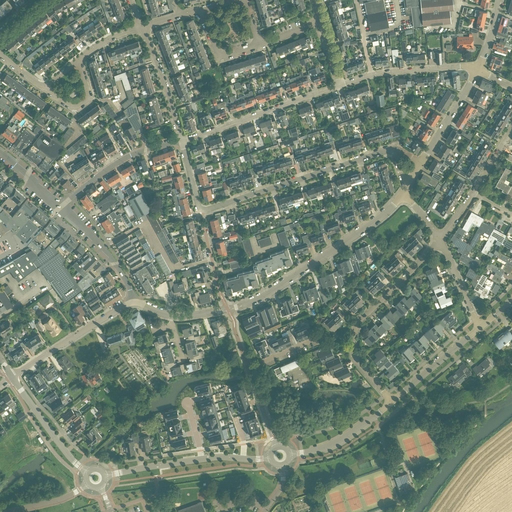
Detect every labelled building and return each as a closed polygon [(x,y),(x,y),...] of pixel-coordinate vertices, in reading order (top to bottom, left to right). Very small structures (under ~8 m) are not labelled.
[(6,0),(1,4),(8,12),(13,7),(6,0)] [(63,9),(68,6),(64,0),(59,3),(63,9)] [(64,0),(68,6),(70,8),(73,7),(76,6),(72,0),(64,0)] [(121,6),(119,0),(112,3),(114,9),(121,6)] [(338,9),(340,8),(338,0),(337,0),(335,1),(335,3),(329,5),(331,11),(338,9)] [(383,0),(376,0),(365,2),(367,14),(386,10),(383,0)] [(419,6),(418,0),(404,0),(406,16),(412,15),(414,27),(422,26),(420,6),(419,6)] [(421,0),(422,13),(450,10),(454,10),(453,0),(421,0)] [(297,14),(304,11),(303,8),(306,7),(304,1),(296,4),(294,5),(297,14)] [(57,20),(60,18),(57,13),(63,9),(59,3),(53,7),(54,8),(50,11),(57,20)] [(123,12),(121,6),(114,9),(116,15),(123,12)] [(159,14),(160,16),(162,16),(161,13),(163,12),(161,6),(159,7),(152,9),(153,15),(159,14)] [(260,13),(261,19),(269,17),(272,16),(270,10),(267,11),(260,13)] [(386,10),(367,14),(371,31),(390,27),(386,10)] [(451,23),(450,10),(422,13),(422,15),(424,15),(424,14),(425,14),(425,15),(430,14),(431,25),(451,23)] [(47,14),(46,13),(45,12),(43,14),(43,15),(41,17),(46,23),(51,18),(54,22),(57,20),(50,11),(47,14)] [(123,12),(116,15),(119,21),(126,18),(123,12)] [(332,17),(334,23),(345,19),(343,14),(340,15),(332,17)] [(424,15),(422,15),(423,25),(431,25),(430,14),(425,15),(425,14),(424,14),(424,15)] [(478,16),(477,22),(484,24),(485,18),(475,15),(475,16),(478,16)] [(499,25),(498,31),(506,34),(507,31),(510,32),(511,27),(508,26),(509,24),(511,25),(511,21),(509,21),(510,19),(502,16),(499,25)] [(43,28),(41,27),(46,23),(41,17),(39,19),(38,18),(35,20),(42,29),(43,28)] [(269,17),(261,19),(263,25),(270,23),(269,17)] [(74,25),(78,22),(77,19),(72,22),(69,25),(73,30),(76,28),(74,25)] [(193,20),(187,22),(187,19),(183,21),(184,23),(186,22),(188,28),(195,26),(193,20)] [(343,26),(346,25),(345,19),(334,23),(336,28),(343,26)] [(38,33),(42,29),(35,20),(36,21),(31,25),(38,33)] [(99,20),(94,23),(98,30),(103,26),(99,20)] [(479,33),(480,29),(483,30),(484,24),(477,22),(474,22),(474,21),(470,20),(469,21),(473,22),(471,33),(479,33)] [(93,33),(98,30),(94,23),(89,27),(93,33)] [(35,35),(38,33),(31,25),(26,29),(31,35),(34,33),(35,35)] [(336,28),(338,34),(347,31),(346,25),(343,26),(336,28)] [(159,37),(166,34),(165,31),(171,29),(170,26),(157,31),(158,35),(157,35),(158,37),(159,37)] [(190,34),(198,31),(195,26),(188,28),(186,29),(188,35),(190,34)] [(88,36),(93,33),(89,27),(84,30),(88,36)] [(31,35),(26,29),(21,33),(26,39),(31,35)] [(88,36),(84,30),(79,34),(83,40),(88,36)] [(193,40),(200,37),(198,31),(190,34),(193,40)] [(343,39),(344,42),(350,41),(351,40),(350,36),(349,37),(347,31),(338,34),(339,40),(343,39)] [(511,35),(506,34),(498,31),(496,36),(501,38),(500,43),(508,46),(511,47),(511,35)] [(26,39),(21,33),(16,37),(21,43),(26,39)] [(463,37),(463,33),(451,34),(451,37),(457,37),(457,40),(455,40),(455,45),(457,45),(457,50),(466,50),(465,36),(463,37)] [(168,40),(166,34),(159,37),(161,43),(168,40)] [(309,49),(311,48),(310,43),(313,42),(311,38),(311,37),(311,36),(310,36),(310,35),(309,35),(306,36),(307,37),(304,37),(308,47),(309,49)] [(21,43),(16,37),(11,41),(16,47),(21,43)] [(195,45),(202,43),(200,37),(193,40),(195,45)] [(299,40),(301,47),(302,49),(308,47),(304,37),(299,40)] [(78,44),(74,38),(69,42),(73,48),(78,44)] [(67,39),(62,43),(68,51),(73,48),(69,42),(69,41),(67,39)] [(170,46),(168,40),(161,43),(163,49),(170,46)] [(299,40),(293,42),(296,49),(301,47),(299,40)] [(6,46),(11,52),(14,49),(18,54),(16,57),(21,61),(24,57),(22,54),(16,47),(11,41),(6,46)] [(139,52),(142,51),(138,42),(133,44),(136,53),(137,55),(140,54),(139,52)] [(293,42),(287,44),(290,51),(296,49),(293,42)] [(343,42),(338,44),(341,53),(346,51),(343,42)] [(508,46),(500,43),(496,42),(496,44),(494,43),(492,49),(496,50),(495,52),(505,55),(508,46)] [(60,44),(62,47),(59,49),(63,55),(68,51),(62,43),(60,44)] [(197,51),(204,48),(202,43),(195,45),(197,51)] [(130,55),(136,53),(133,44),(127,46),(129,52),(130,55)] [(286,56),(291,54),(290,51),(287,44),(282,46),(285,53),(286,56)] [(124,56),(127,55),(126,53),(129,52),(127,46),(121,48),(124,56)] [(170,46),(163,49),(165,55),(173,52),(170,46)] [(276,48),(277,51),(272,53),(273,56),(270,57),(274,68),(277,66),(275,60),(278,59),(277,56),(285,53),(282,46),(276,48)] [(57,47),(52,50),(53,51),(58,59),(63,55),(59,49),(57,47)] [(382,47),(380,47),(382,65),(388,64),(387,57),(385,58),(384,50),(383,50),(382,47)] [(121,48),(115,50),(119,59),(122,58),(123,59),(125,59),(124,56),(121,48)] [(206,54),(204,48),(197,51),(199,57),(206,54)] [(442,63),(442,52),(431,53),(431,48),(428,48),(429,58),(436,57),(436,64),(442,63)] [(107,53),(111,66),(114,64),(113,61),(119,59),(115,50),(110,52),(107,53)] [(48,55),(47,54),(54,62),(58,59),(53,51),(48,55)] [(173,52),(165,55),(168,61),(175,58),(174,54),(176,53),(176,52),(175,51),(173,52)] [(25,58),(22,63),(34,72),(36,70),(39,74),(44,70),(40,64),(35,67),(29,59),(33,56),(31,53),(27,57),(25,58)] [(42,57),(43,59),(49,66),(54,62),(47,54),(42,57)] [(201,62),(209,60),(206,54),(199,57),(201,62)] [(265,66),(264,63),(267,62),(265,54),(259,56),(262,68),(264,73),(269,71),(267,67),(266,67),(265,66)] [(358,55),(355,56),(359,69),(365,67),(363,60),(364,60),(363,57),(359,58),(358,55)] [(502,65),(504,59),(492,55),(490,61),(500,64),(502,65)] [(349,57),(353,71),(359,69),(355,56),(356,59),(352,61),(351,60),(350,60),(349,57)] [(91,68),(100,65),(100,62),(97,63),(95,57),(91,58),(92,61),(89,62),(91,68)] [(38,62),(40,64),(44,70),(49,66),(44,60),(43,58),(38,62)] [(177,64),(177,63),(180,62),(179,59),(176,60),(175,58),(168,61),(170,67),(177,64)] [(257,69),(258,69),(257,65),(254,58),(248,60),(251,67),(254,66),(255,70),(253,70),(255,74),(258,73),(257,69)] [(204,68),(201,69),(202,71),(209,69),(208,66),(211,65),(209,60),(201,62),(204,68)] [(252,71),(251,67),(248,60),(242,61),(246,73),(245,69),(249,68),(250,71),(252,71)] [(240,75),(240,74),(239,71),(243,70),(244,73),(246,73),(242,61),(236,63),(240,75)] [(490,61),(488,67),(500,71),(501,68),(499,67),(500,64),(490,61)] [(234,76),(235,76),(234,73),(237,71),(238,75),(240,75),(236,63),(230,65),(234,76)] [(177,64),(170,67),(172,72),(179,70),(177,64)] [(99,71),(98,68),(101,67),(100,65),(91,68),(93,73),(99,71)] [(229,78),(228,74),(231,73),(233,77),(234,76),(230,65),(225,67),(227,74),(224,76),(225,79),(229,78)] [(323,71),(320,72),(319,67),(318,67),(318,65),(315,66),(316,68),(321,82),(327,80),(323,71)] [(138,74),(139,77),(150,74),(148,68),(141,70),(142,73),(138,74)] [(314,79),(316,84),(321,82),(316,68),(314,68),(316,73),(312,75),(311,72),(309,73),(311,80),(314,79)] [(306,74),(303,76),(302,71),(299,72),(301,76),(304,86),(310,84),(306,74)] [(126,72),(118,75),(119,80),(122,80),(128,79),(126,72)] [(3,80),(8,83),(12,78),(7,74),(7,75),(4,73),(1,77),(4,79),(3,80)] [(174,78),(173,79),(174,81),(175,81),(176,83),(187,79),(186,76),(183,77),(182,74),(174,78)] [(103,83),(102,79),(105,78),(105,76),(94,79),(96,85),(103,83)] [(295,78),(296,81),(299,88),(304,86),(301,76),(295,78)] [(393,76),(388,77),(390,96),(396,95),(395,90),(393,90),(393,87),(394,87),(393,76)] [(13,87),(17,81),(12,78),(8,83),(13,87)] [(285,83),(284,80),(281,81),(284,90),(287,89),(288,92),(293,90),(290,80),(289,78),(287,78),(288,81),(285,83)] [(176,83),(177,86),(176,86),(177,88),(178,88),(178,89),(186,86),(185,83),(188,82),(187,79),(176,83)] [(479,86),(487,90),(489,87),(486,86),(487,85),(486,85),(488,81),(483,79),(479,86)] [(145,84),(141,86),(142,89),(153,85),(151,80),(144,82),(145,84)] [(18,90),(22,85),(17,81),(13,87),(18,90)] [(269,82),(272,90),(268,91),(268,89),(267,89),(271,98),(276,96),(272,84),(271,81),(269,82)] [(272,84),(276,96),(282,94),(281,91),(283,90),(282,86),(277,88),(274,83),(272,84)] [(25,90),(27,88),(22,85),(18,90),(23,94),(25,90)] [(143,91),(147,90),(147,93),(155,91),(153,85),(142,89),(143,91)] [(369,96),(368,93),(370,92),(368,85),(362,87),(364,94),(366,97),(367,101),(369,100),(368,96),(369,96)] [(178,89),(177,90),(178,92),(179,92),(180,94),(191,90),(190,87),(187,88),(186,86),(178,89)] [(271,98),(267,89),(264,90),(263,86),(260,86),(261,90),(265,100),(271,98)] [(32,92),(27,88),(25,90),(23,94),(27,98),(32,92)] [(103,95),(104,98),(110,96),(109,93),(107,94),(105,88),(98,90),(100,96),(103,95)] [(452,98),(455,94),(448,89),(447,91),(446,90),(444,93),(452,98)] [(191,90),(180,94),(181,97),(180,97),(181,100),(182,100),(185,99),(186,102),(192,100),(191,97),(189,94),(192,93),(191,90)] [(250,93),(244,95),(246,99),(248,106),(254,104),(253,103),(256,102),(252,90),(249,91),(250,93)] [(265,100),(261,90),(259,91),(260,94),(255,96),(257,102),(259,101),(259,102),(260,102),(260,103),(263,102),(263,101),(265,100)] [(474,94),(484,99),(486,95),(492,97),(493,95),(486,91),(485,94),(477,90),(477,91),(476,91),(474,94)] [(356,107),(351,91),(345,93),(349,103),(352,102),(354,108),(357,107),(356,107)] [(32,92),(27,98),(25,101),(27,103),(27,102),(28,103),(30,99),(32,101),(36,95),(32,92)] [(444,93),(442,96),(443,97),(442,98),(449,103),(452,98),(444,93)] [(377,105),(385,104),(383,94),(376,95),(377,105)] [(484,99),(474,94),(472,98),(473,99),(473,100),(479,103),(478,105),(484,109),(486,106),(482,104),(484,99)] [(37,105),(41,99),(36,95),(32,101),(37,105)] [(147,96),(146,97),(146,100),(149,99),(151,105),(149,106),(159,103),(157,97),(153,98),(152,95),(147,96)] [(235,95),(232,96),(237,110),(242,108),(240,101),(239,99),(237,99),(235,95)] [(244,95),(239,97),(239,98),(240,101),(242,108),(248,106),(246,99),(244,95)] [(338,111),(337,107),(342,105),(339,95),(333,97),(338,111)] [(0,106),(3,108),(8,100),(2,96),(0,98),(0,106)] [(228,110),(231,109),(232,112),(237,110),(232,96),(229,97),(231,102),(228,103),(228,101),(225,102),(228,110)] [(336,112),(338,111),(333,97),(327,99),(330,106),(333,105),(336,112)] [(217,104),(216,100),(215,98),(222,117),(227,116),(225,111),(228,110),(225,102),(217,104)] [(441,100),(440,99),(438,102),(446,108),(449,103),(442,98),(441,100)] [(41,99),(37,105),(42,108),(46,102),(41,99)] [(324,109),(327,115),(329,114),(328,110),(331,109),(330,106),(327,99),(322,101),(324,108),(324,109)] [(218,119),(222,118),(215,100),(213,101),(216,109),(213,110),(216,119),(218,119)] [(124,112),(127,117),(132,125),(137,134),(144,130),(135,101),(135,102),(130,106),(127,107),(125,109),(123,111),(124,112)] [(321,109),(322,110),(324,116),(326,115),(324,109),(324,108),(322,101),(316,103),(318,110),(321,109)] [(443,112),(446,108),(438,102),(436,105),(437,106),(436,108),(443,112)] [(159,103),(149,106),(150,112),(161,109),(159,103)] [(476,110),(482,114),(484,110),(478,107),(477,109),(468,104),(467,107),(469,108),(467,110),(474,114),(476,110)] [(93,108),(98,114),(102,111),(104,113),(106,111),(105,109),(103,107),(103,106),(100,108),(98,105),(93,108)] [(311,105),(305,107),(310,121),(312,120),(311,116),(314,115),(311,105)] [(417,108),(420,110),(425,113),(428,114),(430,111),(427,109),(422,106),(419,105),(417,108)] [(501,110),(510,116),(511,113),(511,109),(507,106),(505,105),(501,110)] [(47,112),(49,113),(47,116),(47,117),(49,119),(56,110),(51,106),(47,112)] [(386,117),(392,115),(390,110),(392,110),(397,109),(396,106),(384,110),(386,117)] [(299,109),(302,116),(305,115),(306,118),(307,122),(310,121),(305,107),(299,109)] [(93,108),(88,112),(93,118),(98,114),(93,108)] [(150,112),(153,111),(154,115),(150,116),(151,118),(163,115),(161,109),(150,112)] [(467,110),(465,109),(462,114),(468,118),(470,115),(474,117),(475,115),(474,114),(467,110)] [(54,117),(57,119),(61,113),(56,110),(49,119),(51,120),(54,117)] [(501,110),(498,116),(507,121),(510,116),(501,110)] [(199,118),(200,117),(203,124),(206,123),(209,122),(208,118),(210,118),(209,115),(210,114),(209,111),(198,115),(199,118)] [(289,123),(285,111),(278,114),(279,117),(280,117),(283,125),(289,123)] [(343,113),(339,114),(341,121),(350,118),(348,111),(343,113)] [(431,116),(437,120),(440,115),(434,111),(431,116)] [(88,121),(90,125),(92,123),(90,120),(93,118),(88,112),(83,115),(88,121)] [(118,122),(127,117),(124,112),(115,117),(118,122)] [(59,126),(62,122),(66,117),(61,113),(57,119),(59,121),(57,124),(59,126)] [(462,114),(459,119),(467,124),(470,126),(471,124),(468,122),(466,121),(468,118),(462,114)] [(78,123),(82,129),(85,127),(83,125),(88,121),(83,115),(78,119),(80,121),(78,123)] [(149,125),(150,128),(161,125),(160,122),(164,121),(163,115),(151,118),(152,121),(155,120),(156,123),(149,125)] [(192,118),(191,116),(191,115),(185,117),(186,120),(188,126),(185,127),(186,129),(188,129),(189,132),(196,130),(192,118)] [(359,124),(364,122),(363,120),(367,118),(366,115),(358,118),(359,124)] [(434,125),(437,120),(431,116),(428,122),(434,125)] [(498,116),(494,121),(504,127),(507,121),(498,116)] [(66,117),(62,122),(66,126),(71,120),(66,117)] [(115,117),(113,119),(112,120),(114,123),(110,126),(120,144),(125,142),(121,135),(122,135),(118,128),(118,129),(117,127),(120,125),(119,123),(118,122),(115,117)] [(273,140),(275,140),(272,130),(278,128),(275,121),(272,122),(271,119),(265,121),(270,135),(271,136),(272,140),(273,140)] [(464,130),(467,124),(459,119),(456,124),(464,130)] [(268,136),(270,135),(265,121),(260,123),(263,133),(266,131),(268,136)] [(349,121),(343,123),(344,125),(347,124),(350,131),(352,130),(349,121)] [(491,126),(500,132),(504,127),(494,121),(491,126)] [(14,124),(11,127),(10,129),(7,127),(3,133),(8,137),(17,126),(14,124)] [(397,124),(386,127),(383,129),(386,138),(390,137),(391,138),(399,136),(397,124)] [(126,130),(130,139),(137,135),(137,134),(132,125),(128,127),(129,128),(126,130)] [(422,131),(428,134),(432,129),(426,125),(422,131)] [(13,141),(16,137),(17,136),(19,132),(17,131),(19,128),(17,126),(8,137),(13,141)] [(500,132),(491,126),(491,127),(492,127),(488,133),(486,131),(485,134),(491,138),(493,135),(497,138),(500,132)] [(252,143),(254,142),(254,141),(254,140),(253,138),(251,134),(249,127),(243,129),(246,136),(249,135),(252,143)] [(290,137),(293,136),(299,134),(296,127),(290,129),(288,130),(290,137)] [(425,140),(428,134),(422,131),(419,129),(416,127),(414,131),(417,132),(416,132),(420,135),(419,136),(425,140)] [(16,137),(13,141),(15,143),(15,144),(23,150),(32,139),(35,135),(26,128),(23,132),(18,138),(16,137)] [(378,130),(377,130),(381,140),(386,138),(383,129),(378,130)] [(453,129),(450,134),(457,138),(460,133),(453,129)] [(377,130),(372,132),(375,142),(381,140),(377,130)] [(53,136),(52,138),(43,131),(30,148),(30,147),(24,155),(27,156),(28,155),(45,168),(43,170),(46,172),(51,165),(64,148),(62,147),(64,145),(53,136)] [(232,133),(234,140),(240,138),(238,131),(232,133)] [(471,137),(462,131),(460,135),(469,140),(471,137)] [(375,142),(372,132),(369,132),(365,133),(366,137),(367,137),(369,143),(375,142)] [(363,145),(359,133),(357,134),(357,136),(354,137),(355,138),(354,138),(357,147),(363,145)] [(108,134),(100,139),(101,141),(105,148),(106,147),(111,156),(119,151),(108,134)] [(454,143),(457,138),(450,134),(446,139),(453,144),(454,143)] [(489,142),(490,140),(483,135),(482,138),(486,141),(483,146),(489,150),(493,145),(489,142)] [(297,136),(288,139),(290,145),(294,144),(293,141),(298,139),(297,136)] [(215,139),(217,146),(223,144),(221,137),(215,139)] [(343,141),(346,151),(352,149),(348,138),(343,140),(343,141)] [(348,138),(352,149),(357,147),(354,138),(349,140),(349,138),(348,138)] [(407,138),(406,139),(420,148),(423,143),(416,139),(414,142),(407,138)] [(410,145),(410,144),(412,146),(411,148),(417,152),(420,148),(406,139),(404,142),(410,145)] [(103,150),(105,149),(98,140),(95,142),(98,147),(97,147),(98,149),(95,151),(97,154),(102,161),(108,158),(103,150)] [(330,141),(324,143),(328,154),(333,152),(330,141)] [(343,141),(337,143),(340,153),(346,151),(343,141)] [(198,145),(201,152),(206,150),(204,143),(198,145)] [(444,144),(440,149),(448,154),(451,148),(444,144)] [(480,144),(477,150),(479,152),(486,156),(489,150),(483,146),(480,144)] [(193,158),(196,157),(196,156),(202,154),(201,152),(198,145),(192,147),(193,150),(190,151),(193,158)] [(79,150),(83,156),(86,155),(81,146),(76,150),(73,152),(73,153),(71,154),(74,154),(79,150)] [(313,148),(316,157),(322,156),(319,146),(313,148)] [(319,146),(322,156),(328,154),(325,147),(320,148),(319,146)] [(456,148),(453,146),(451,149),(453,150),(460,155),(462,152),(456,148)] [(307,150),(310,159),(316,157),(313,148),(307,150)] [(301,149),(295,151),(299,163),(305,161),(301,149)] [(301,149),(305,161),(310,159),(307,150),(302,151),(301,149)] [(448,154),(440,149),(440,150),(439,149),(438,152),(438,153),(437,154),(445,159),(444,161),(449,165),(452,167),(454,164),(447,159),(450,155),(448,154)] [(174,150),(169,151),(169,152),(172,159),(172,161),(177,159),(174,150)] [(90,154),(92,156),(91,157),(96,165),(102,161),(97,154),(95,151),(90,154)] [(169,152),(169,151),(163,153),(164,154),(166,161),(172,159),(169,152)] [(476,157),(483,161),(486,156),(479,152),(476,157)] [(161,165),(167,163),(166,161),(164,154),(163,153),(158,155),(161,165)] [(250,160),(248,154),(240,157),(242,162),(250,160)] [(153,159),(152,160),(153,165),(151,166),(153,171),(156,170),(155,167),(161,165),(158,155),(153,157),(153,159)] [(284,157),(287,167),(293,165),(290,155),(284,157)] [(72,170),(78,180),(83,177),(82,176),(86,174),(86,173),(90,170),(94,167),(87,157),(75,165),(73,163),(68,166),(71,171),(72,170)] [(284,157),(279,159),(280,162),(282,169),(287,167),(284,157)] [(483,161),(476,157),(473,162),(479,167),(483,161)] [(141,172),(148,169),(145,159),(138,161),(141,172)] [(434,159),(432,163),(438,167),(441,169),(443,170),(446,166),(442,164),(434,159)] [(267,164),(270,172),(276,170),(274,164),(273,164),(273,161),(267,163),(268,164),(267,164)] [(479,167),(473,162),(469,168),(476,172),(479,167)] [(441,169),(438,167),(432,163),(429,168),(437,173),(439,170),(442,172),(443,170),(441,169)] [(132,164),(127,168),(136,182),(137,182),(136,179),(135,178),(137,176),(138,179),(141,178),(138,171),(136,172),(132,164)] [(256,166),(259,176),(265,174),(261,164),(256,166)] [(267,164),(262,165),(262,164),(261,164),(265,174),(270,172),(267,164)] [(383,165),(373,168),(374,172),(377,171),(379,176),(389,173),(387,167),(384,168),(383,165)] [(57,176),(60,179),(67,172),(63,169),(60,172),(54,167),(47,174),(52,179),(56,174),(57,175),(57,176)] [(136,182),(127,168),(121,171),(125,177),(128,175),(132,181),(134,180),(136,182)] [(245,173),(248,183),(254,181),(252,174),(250,168),(248,169),(248,173),(245,173)] [(469,168),(466,173),(461,170),(460,173),(466,177),(468,175),(472,178),(476,172),(469,168)] [(511,186),(508,185),(510,182),(506,180),(509,173),(504,171),(496,186),(502,190),(501,191),(507,194),(511,186)] [(60,179),(63,177),(65,179),(66,177),(68,179),(62,185),(65,188),(70,183),(69,182),(71,181),(73,179),(67,172),(60,179)] [(240,175),(239,175),(242,185),(248,183),(245,173),(242,174),(241,172),(240,172),(239,172),(240,175)] [(360,175),(359,172),(354,174),(356,181),(362,179),(364,184),(367,183),(366,180),(364,174),(360,175)] [(116,182),(118,185),(120,188),(123,186),(119,180),(121,179),(118,173),(113,176),(116,182)] [(379,176),(381,181),(391,178),(389,173),(379,176)] [(352,186),(351,183),(356,181),(354,174),(348,176),(351,186),(352,186)] [(439,180),(431,176),(430,178),(423,174),(420,180),(427,184),(428,182),(435,187),(439,180)] [(234,177),(235,180),(234,180),(237,187),(242,185),(239,175),(234,177)] [(464,182),(465,179),(459,175),(457,177),(460,179),(458,183),(455,181),(454,183),(463,189),(467,183),(464,182)] [(113,188),(118,185),(116,182),(113,176),(107,179),(111,185),(113,188)] [(348,176),(342,178),(345,185),(346,188),(351,186),(348,176)] [(231,178),(228,179),(231,189),(237,187),(234,180),(232,181),(231,178)] [(345,188),(345,185),(342,178),(336,180),(337,183),(334,184),(335,187),(339,198),(343,196),(340,190),(345,188)] [(382,187),(385,186),(392,184),(391,178),(381,181),(380,182),(382,187)] [(65,188),(69,192),(78,184),(73,179),(71,181),(69,182),(70,183),(65,188)] [(99,182),(101,185),(97,188),(100,191),(104,188),(106,191),(109,189),(103,180),(99,182)] [(333,188),(331,182),(325,184),(328,194),(328,191),(331,190),(332,193),(334,192),(336,199),(339,198),(335,187),(333,188)] [(15,188),(9,183),(2,190),(9,196),(15,188)] [(454,183),(451,189),(460,194),(463,189),(454,183)] [(86,191),(87,193),(91,199),(100,192),(100,191),(97,188),(94,184),(86,191)] [(328,194),(325,184),(319,186),(322,195),(328,194)] [(392,184),(385,186),(387,192),(394,190),(392,184)] [(184,194),(183,192),(185,191),(184,186),(176,188),(172,189),(171,189),(173,197),(184,194)] [(322,195),(319,186),(314,188),(317,197),(322,195)] [(18,205),(25,197),(15,188),(9,196),(18,205)] [(314,188),(308,190),(311,199),(317,197),(314,188)] [(118,194),(115,195),(118,200),(124,196),(119,189),(116,191),(118,194)] [(146,213),(150,221),(156,218),(140,189),(125,197),(137,218),(146,213)] [(453,190),(450,196),(457,200),(460,194),(453,190)] [(109,207),(118,201),(112,192),(96,203),(104,214),(110,210),(109,207)] [(85,204),(90,200),(91,199),(87,193),(80,198),(85,204)] [(296,193),(293,194),(292,193),(290,194),(294,205),(299,203),(296,193)] [(188,202),(187,197),(185,197),(184,194),(173,197),(174,200),(175,205),(188,202)] [(285,197),(288,207),(294,205),(290,194),(288,195),(288,196),(285,197)] [(450,196),(447,194),(446,196),(449,198),(447,201),(454,205),(457,200),(450,196)] [(288,207),(285,197),(279,199),(280,202),(279,203),(281,210),(288,207)] [(33,204),(27,199),(11,216),(0,206),(0,218),(11,229),(33,204)] [(94,205),(90,200),(85,204),(89,209),(94,205)] [(354,203),(356,211),(359,210),(360,212),(366,210),(363,203),(364,203),(363,200),(354,203)] [(437,203),(436,202),(433,200),(428,208),(442,217),(443,214),(447,216),(450,211),(443,207),(440,212),(434,208),(437,203)] [(372,208),(369,201),(364,203),(363,203),(366,210),(372,208)] [(442,206),(443,207),(450,211),(454,205),(447,201),(445,205),(443,203),(442,206)] [(188,202),(175,205),(176,211),(181,210),(190,208),(188,202)] [(354,212),(356,211),(353,202),(352,202),(353,205),(352,205),(353,209),(347,211),(350,221),(356,219),(354,212)] [(38,208),(33,204),(11,229),(15,233),(21,228),(24,223),(30,217),(38,208)] [(275,205),(269,207),(271,214),(277,212),(275,205)] [(266,215),(268,214),(269,218),(272,217),(271,214),(269,207),(263,208),(266,217),(266,215)] [(38,208),(30,217),(34,220),(37,223),(43,217),(45,214),(38,208)] [(260,217),(261,220),(264,219),(263,218),(266,217),(263,208),(257,210),(260,217)] [(347,211),(346,208),(341,210),(340,208),(337,209),(338,212),(341,221),(344,220),(345,223),(350,221),(347,211)] [(104,226),(105,227),(106,226),(112,223),(115,221),(117,219),(120,217),(122,216),(120,213),(117,215),(114,211),(107,215),(108,218),(106,219),(106,217),(102,220),(103,221),(101,222),(102,223),(101,224),(103,226),(104,226)] [(252,212),(246,214),(249,224),(252,223),(255,222),(254,219),(252,212)] [(341,230),(339,226),(342,225),(341,221),(338,212),(335,213),(334,216),(336,221),(332,222),(335,232),(341,230)] [(462,229),(465,231),(467,232),(472,222),(479,226),(482,222),(484,219),(478,216),(477,217),(471,213),(462,229)] [(246,214),(240,216),(241,219),(238,220),(240,227),(249,224),(246,214)] [(215,216),(216,219),(210,220),(211,225),(222,223),(220,215),(215,216)] [(32,222),(34,220),(30,217),(24,223),(33,231),(37,227),(32,222)] [(46,220),(43,217),(37,223),(40,225),(42,225),(46,220)] [(108,232),(114,229),(116,233),(121,230),(118,226),(119,225),(118,222),(122,219),(120,217),(117,219),(115,221),(112,223),(106,226),(105,227),(108,232)] [(190,221),(190,217),(183,219),(185,229),(195,226),(193,220),(190,221)] [(150,221),(156,231),(161,228),(156,218),(150,221)] [(55,224),(51,220),(51,219),(44,227),(44,228),(48,232),(55,224)] [(328,231),(329,233),(335,232),(332,222),(326,224),(325,223),(322,224),(325,232),(328,231)] [(489,226),(482,222),(479,226),(469,245),(472,246),(474,247),(481,235),(488,239),(495,227),(490,224),(489,226)] [(33,231),(24,223),(21,228),(29,235),(33,231)] [(224,228),(222,223),(211,225),(213,231),(224,228)] [(61,228),(55,224),(48,232),(53,236),(59,230),(61,228)] [(325,240),(323,233),(325,232),(322,224),(320,225),(322,230),(316,232),(316,233),(319,242),(325,240)] [(195,226),(185,229),(184,229),(186,235),(196,232),(195,226)] [(504,239),(505,237),(506,236),(501,233),(500,234),(493,230),(495,227),(488,239),(481,251),(486,254),(494,239),(501,243),(502,243),(504,239)] [(29,235),(21,228),(15,233),(23,241),(23,242),(29,235)] [(48,232),(44,228),(38,236),(38,239),(37,240),(43,245),(44,246),(53,236),(48,232)] [(213,231),(214,237),(219,235),(220,238),(229,236),(231,235),(230,231),(225,233),(224,228),(213,231)] [(456,232),(452,237),(454,239),(452,243),(458,247),(458,248),(463,251),(467,244),(460,240),(465,231),(462,229),(460,228),(458,233),(456,232)] [(70,251),(78,242),(64,229),(61,232),(60,232),(50,243),(44,249),(42,251),(38,255),(38,256),(33,262),(36,266),(37,265),(64,301),(82,288),(65,266),(66,259),(72,253),(70,251)] [(59,230),(53,236),(44,246),(43,245),(43,246),(43,247),(44,249),(50,243),(60,232),(59,230)] [(157,233),(163,243),(168,240),(163,230),(157,233)] [(313,242),(314,244),(319,242),(316,233),(311,235),(309,231),(306,232),(307,235),(310,243),(313,242)] [(186,235),(188,241),(198,238),(196,232),(186,235)] [(300,243),(304,253),(310,251),(308,247),(311,246),(310,243),(307,235),(302,237),(304,242),(300,243)] [(419,235),(411,243),(417,250),(423,245),(420,242),(423,239),(420,236),(419,235)] [(131,240),(128,236),(115,243),(117,248),(131,240)] [(293,237),(289,238),(295,253),(297,252),(298,255),(304,253),(300,243),(295,245),(294,243),(295,243),(293,237)] [(229,245),(227,239),(216,242),(217,248),(229,245)] [(511,250),(511,256),(511,259),(511,243),(504,239),(502,243),(504,244),(504,245),(511,250)] [(117,248),(120,252),(133,244),(131,240),(117,248)] [(31,249),(38,256),(38,255),(42,251),(31,241),(27,245),(31,249)] [(403,245),(398,250),(402,254),(406,251),(408,253),(409,252),(412,255),(417,250),(411,243),(406,248),(403,245)] [(80,254),(85,249),(80,244),(73,251),(78,256),(76,257),(78,259),(82,255),(80,254)] [(123,257),(124,256),(136,249),(133,244),(120,252),(123,257)] [(217,248),(218,253),(223,252),(223,255),(227,254),(226,251),(231,250),(230,247),(233,246),(232,244),(229,245),(217,248)] [(365,257),(372,255),(368,244),(362,247),(365,257)] [(465,265),(470,267),(474,260),(467,256),(472,246),(469,245),(467,244),(463,251),(458,259),(466,263),(465,265)] [(358,256),(354,258),(355,261),(360,275),(360,274),(359,271),(361,270),(358,262),(363,261),(362,258),(365,257),(362,247),(355,249),(358,256)] [(137,248),(136,249),(124,256),(126,260),(140,252),(137,248)] [(243,288),(259,284),(256,274),(261,273),(262,275),(278,270),(277,268),(293,263),(288,248),(285,249),(285,250),(272,255),(273,257),(258,262),(258,263),(253,264),(255,270),(238,275),(238,277),(227,280),(226,278),(223,279),(227,294),(244,290),(243,288)] [(13,260),(17,266),(20,271),(24,276),(36,266),(33,262),(38,256),(31,249),(20,256),(13,260)] [(191,258),(192,262),(202,260),(202,257),(201,250),(193,252),(191,253),(193,258),(191,258)] [(511,259),(500,253),(496,250),(494,253),(498,256),(497,258),(506,263),(502,270),(504,271),(510,274),(511,271),(511,259)] [(86,253),(86,254),(83,257),(82,255),(78,259),(72,265),(76,270),(79,267),(87,260),(90,257),(92,256),(89,252),(86,253)] [(126,260),(129,264),(141,258),(142,257),(140,252),(126,260)] [(404,265),(399,259),(402,257),(398,252),(394,255),(396,257),(391,262),(398,270),(404,265)] [(103,266),(92,256),(87,260),(79,267),(76,270),(83,277),(77,283),(82,288),(81,289),(83,291),(90,285),(89,282),(100,274),(98,271),(103,266)] [(143,262),(141,258),(129,264),(128,265),(130,269),(143,262)] [(343,261),(347,272),(353,270),(356,278),(360,276),(360,275),(355,261),(354,258),(350,259),(343,261)] [(473,287),(475,287),(473,290),(474,290),(481,276),(474,272),(480,260),(475,258),(474,260),(470,267),(465,275),(473,279),(471,282),(473,287)] [(10,270),(17,266),(13,260),(3,265),(7,272),(10,270)] [(234,263),(230,264),(231,269),(245,265),(244,260),(234,263)] [(337,264),(339,270),(336,271),(341,285),(344,284),(341,276),(348,274),(347,272),(343,261),(337,264)] [(383,270),(385,272),(388,270),(390,272),(393,275),(398,270),(391,262),(385,266),(384,265),(381,268),(383,270)] [(504,271),(502,270),(489,262),(486,267),(495,272),(491,279),(499,284),(502,278),(500,278),(504,271)] [(152,263),(133,274),(144,293),(145,294),(153,289),(151,285),(156,282),(154,279),(158,276),(157,273),(158,273),(152,263)] [(10,270),(14,275),(20,271),(17,266),(10,270)] [(428,276),(430,280),(437,277),(436,274),(439,272),(437,266),(426,271),(425,272),(425,274),(426,275),(427,276),(428,276)] [(196,273),(197,278),(208,275),(207,271),(204,272),(203,267),(191,271),(192,274),(196,273)] [(24,276),(20,271),(14,275),(17,281),(24,276)] [(112,276),(109,271),(102,276),(100,274),(97,277),(92,280),(94,282),(98,279),(102,276),(105,281),(112,276)] [(336,271),(333,272),(326,275),(330,285),(336,283),(336,284),(337,284),(340,294),(343,292),(341,285),(336,271)] [(485,298),(489,290),(482,286),(487,277),(482,274),(481,276),(474,290),(480,293),(479,295),(485,298)] [(209,278),(208,275),(197,278),(198,282),(194,283),(195,287),(207,284),(206,278),(209,278)] [(320,277),(323,287),(326,286),(327,290),(331,288),(330,285),(326,275),(320,277)] [(105,281),(108,286),(113,282),(115,281),(112,276),(105,281)] [(183,282),(178,283),(181,294),(184,293),(184,290),(189,289),(186,277),(182,278),(183,282)] [(384,284),(381,280),(378,277),(372,281),(379,288),(384,284)] [(438,280),(437,277),(430,280),(434,289),(444,284),(442,278),(438,280)] [(181,294),(178,283),(174,284),(173,280),(169,282),(172,293),(177,292),(178,294),(181,294)] [(367,287),(370,290),(374,293),(379,288),(372,281),(367,287)] [(101,290),(104,296),(117,288),(113,282),(108,286),(101,290)] [(436,294),(432,296),(433,300),(435,299),(445,295),(443,292),(447,290),(444,284),(434,289),(436,294)] [(98,301),(100,300),(91,286),(85,290),(88,294),(84,297),(86,300),(90,297),(91,299),(87,302),(94,313),(104,306),(102,303),(100,304),(98,301)] [(321,289),(318,290),(316,286),(310,288),(315,301),(321,299),(322,303),(325,301),(321,289)] [(320,288),(321,289),(325,301),(326,304),(326,306),(329,305),(323,287),(320,288)] [(0,289),(0,298),(4,306),(7,309),(14,305),(3,288),(0,289)] [(121,295),(117,288),(104,296),(101,290),(98,292),(103,300),(106,305),(111,302),(121,295)] [(208,293),(204,294),(207,305),(210,304),(209,301),(215,299),(211,288),(207,289),(208,293)] [(303,290),(305,294),(301,295),(302,299),(306,308),(309,307),(307,300),(309,299),(310,303),(311,304),(315,303),(314,301),(315,301),(310,288),(303,290)] [(409,297),(414,303),(421,296),(414,288),(409,292),(412,295),(409,297)] [(207,305),(204,294),(200,295),(199,291),(195,292),(198,304),(203,302),(204,305),(207,305)] [(40,301),(44,308),(54,301),(49,294),(40,301)] [(365,302),(358,295),(353,300),(359,307),(365,302)] [(445,295),(435,299),(436,302),(438,302),(440,307),(452,302),(450,296),(446,298),(445,295)] [(407,309),(414,303),(409,297),(407,300),(404,297),(399,301),(407,309)] [(291,298),(286,300),(290,311),(290,314),(299,311),(297,304),(294,305),(291,298)] [(354,312),(359,307),(353,300),(351,299),(349,301),(347,300),(342,305),(344,307),(345,309),(348,306),(351,309),(354,312)] [(290,311),(286,300),(280,302),(283,309),(280,310),(282,317),(285,316),(284,313),(290,311)] [(403,319),(405,316),(403,314),(407,309),(399,301),(395,305),(397,308),(395,311),(400,316),(403,319)] [(80,304),(88,316),(92,313),(88,306),(85,308),(82,303),(80,304)] [(74,316),(78,322),(79,322),(81,321),(83,319),(81,315),(84,313),(79,305),(73,309),(77,315),(74,316)] [(270,309),(269,307),(264,308),(265,311),(263,312),(262,309),(257,311),(259,315),(255,316),(255,314),(248,317),(249,318),(243,321),(250,335),(255,333),(255,334),(262,331),(261,329),(262,329),(264,328),(263,325),(277,320),(273,308),(270,309)] [(336,311),(331,316),(340,325),(345,320),(342,317),(345,314),(339,308),(336,311)] [(393,323),(400,316),(395,311),(392,313),(390,310),(385,314),(393,323)] [(128,329),(129,331),(124,332),(107,338),(109,345),(126,339),(127,338),(129,345),(131,344),(131,345),(134,344),(134,343),(136,342),(132,331),(136,329),(137,331),(146,325),(144,323),(143,322),(145,321),(144,321),(145,321),(139,311),(138,311),(128,317),(129,317),(128,317),(132,324),(128,327),(128,329)] [(438,321),(443,327),(445,324),(449,328),(457,321),(456,319),(455,318),(452,313),(450,312),(438,321)] [(383,322),(381,324),(386,329),(393,323),(385,314),(381,319),(383,322)] [(334,330),(340,325),(331,316),(331,317),(332,318),(329,320),(327,319),(325,320),(322,323),(328,330),(331,327),(334,330)] [(50,318),(43,324),(53,336),(60,330),(50,318)] [(217,335),(218,337),(224,335),(224,333),(227,332),(223,323),(222,323),(221,319),(212,322),(217,335)] [(8,320),(0,324),(0,332),(3,336),(7,334),(6,333),(13,328),(8,320)] [(41,331),(44,328),(39,321),(35,323),(41,331)] [(443,327),(438,321),(431,328),(439,336),(443,332),(441,329),(443,327)] [(300,327),(305,338),(308,337),(311,336),(308,329),(310,327),(308,322),(305,323),(306,325),(301,328),(300,327)] [(282,326),(281,323),(265,330),(266,332),(273,329),(276,328),(282,326)] [(376,323),(371,328),(379,336),(386,329),(381,324),(378,326),(376,323)] [(189,334),(190,338),(200,335),(199,330),(193,331),(192,326),(187,327),(186,327),(183,327),(184,328),(183,328),(183,329),(182,329),(183,332),(184,332),(184,335),(189,334)] [(302,340),(305,338),(300,327),(294,329),(294,328),(291,329),(293,335),(296,333),(299,341),(302,339),(302,340)] [(507,329),(503,333),(502,333),(498,337),(494,340),(500,348),(504,345),(502,343),(508,338),(510,340),(511,337),(511,328),(511,327),(508,330),(507,329)] [(379,336),(371,328),(366,332),(370,336),(368,338),(367,337),(364,340),(370,345),(372,343),(379,336)] [(424,334),(429,340),(431,338),(434,340),(439,336),(431,328),(424,334)] [(288,334),(283,337),(287,346),(290,345),(292,343),(289,336),(292,335),(290,329),(287,331),(288,334)] [(154,342),(156,347),(165,344),(164,341),(168,340),(167,336),(168,336),(167,333),(166,334),(166,333),(157,336),(159,341),(154,342)] [(38,334),(32,337),(37,346),(43,342),(38,334)] [(416,340),(424,349),(428,345),(426,342),(429,340),(424,334),(416,340)] [(201,341),(200,335),(190,338),(191,341),(186,342),(187,345),(186,346),(187,348),(187,349),(197,347),(196,342),(201,341)] [(31,350),(37,346),(32,337),(28,340),(27,337),(24,339),(31,350)] [(283,337),(277,339),(281,348),(285,347),(284,347),(287,346),(283,337)] [(281,348),(277,339),(272,341),(270,338),(267,339),(270,345),(273,344),(276,351),(278,350),(281,348)] [(268,345),(265,339),(256,343),(259,349),(258,349),(260,354),(261,354),(262,356),(268,354),(265,347),(268,345)] [(424,349),(416,340),(409,346),(414,352),(416,350),(419,353),(424,349)] [(26,353),(25,350),(27,349),(22,342),(20,343),(20,344),(15,347),(21,357),(26,353)] [(162,351),(164,356),(173,353),(173,352),(172,349),(171,346),(166,348),(165,344),(156,347),(158,353),(162,351)] [(325,346),(313,351),(315,354),(318,353),(322,361),(334,355),(331,347),(326,349),(325,346)] [(402,358),(405,362),(408,360),(409,362),(414,357),(411,354),(414,352),(409,346),(401,353),(404,356),(402,358)] [(198,352),(197,347),(187,349),(187,350),(187,353),(188,352),(189,356),(194,355),(194,358),(191,359),(204,356),(203,351),(198,352)] [(21,357),(15,348),(6,353),(10,359),(13,357),(16,360),(21,357)] [(374,359),(378,364),(387,356),(381,349),(375,354),(377,356),(374,359)] [(173,354),(173,353),(164,356),(165,361),(161,362),(163,367),(175,363),(173,364),(172,361),(175,360),(174,356),(175,356),(174,353),(173,354)] [(73,370),(70,366),(73,364),(65,355),(58,361),(65,370),(66,369),(70,373),(73,370)] [(336,358),(334,355),(322,361),(323,364),(327,362),(330,370),(343,365),(339,357),(336,358)] [(204,356),(191,359),(191,362),(187,363),(188,370),(189,370),(189,371),(192,370),(198,368),(201,368),(199,363),(203,362),(202,357),(204,356)] [(393,363),(387,356),(378,364),(382,369),(385,366),(388,368),(393,363)] [(393,363),(388,368),(390,371),(387,374),(391,378),(400,371),(396,366),(401,362),(402,364),(405,362),(401,357),(399,359),(393,363)] [(490,361),(487,357),(485,359),(486,359),(477,367),(476,365),(472,368),(477,373),(480,370),(483,374),(492,366),(489,362),(490,361)] [(299,358),(296,359),(295,360),(290,362),(289,361),(287,363),(285,364),(284,364),(283,365),(282,366),(281,365),(279,367),(274,369),(277,375),(288,370),(289,376),(293,374),(294,380),(298,378),(299,385),(309,380),(299,358)] [(175,363),(163,367),(165,367),(167,372),(172,370),(173,375),(179,373),(179,374),(182,373),(182,372),(183,372),(181,365),(176,366),(175,363)] [(473,374),(464,364),(448,378),(455,386),(463,380),(462,379),(467,375),(469,377),(473,374)] [(344,368),(343,365),(330,370),(333,377),(337,376),(339,380),(352,374),(348,366),(344,368)] [(46,376),(48,380),(51,378),(52,380),(60,375),(56,369),(52,372),(48,366),(41,370),(44,373),(43,374),(45,377),(46,376)] [(98,372),(94,367),(87,372),(90,377),(93,382),(97,380),(98,382),(102,379),(100,376),(101,376),(99,372),(98,372)] [(38,379),(34,373),(28,378),(30,381),(29,382),(31,385),(32,384),(34,387),(37,385),(39,387),(44,384),(41,378),(38,379)] [(82,382),(71,388),(73,391),(84,385),(82,382)] [(242,382),(230,387),(232,392),(235,392),(235,391),(244,388),(242,382)] [(201,387),(197,388),(198,394),(205,393),(206,396),(212,394),(210,384),(205,386),(204,385),(200,386),(201,387)] [(244,388),(235,391),(235,392),(236,397),(246,393),(244,388)] [(44,398),(46,401),(48,400),(57,394),(55,391),(44,398)] [(8,393),(3,397),(8,403),(9,405),(10,407),(15,403),(8,393)] [(81,398),(83,402),(86,399),(88,402),(91,399),(87,393),(81,398)] [(246,393),(236,397),(238,401),(238,402),(248,398),(246,393)] [(55,410),(65,403),(62,400),(65,398),(63,394),(59,397),(57,394),(48,400),(51,404),(55,410)] [(207,400),(200,401),(202,407),(215,404),(213,395),(206,396),(207,400)] [(4,408),(1,409),(5,415),(6,416),(8,414),(6,410),(11,407),(10,407),(9,405),(8,403),(3,397),(0,399),(0,403),(3,407),(4,408)] [(238,401),(237,402),(239,407),(240,407),(250,403),(248,398),(238,402),(238,401)] [(250,403),(240,407),(242,412),(252,409),(250,403)] [(215,404),(202,407),(203,413),(210,411),(211,414),(217,412),(215,404)] [(77,413),(75,411),(74,412),(71,409),(63,416),(68,422),(73,418),(75,421),(82,415),(81,414),(77,413)] [(169,411),(164,412),(166,422),(172,420),(172,417),(179,415),(177,409),(173,410),(173,409),(169,410),(169,411)] [(26,417),(27,417),(28,416),(24,410),(17,416),(21,421),(26,417)] [(212,417),(205,419),(206,424),(220,421),(217,412),(211,414),(212,417)] [(255,412),(244,416),(252,436),(262,433),(259,426),(258,426),(256,420),(257,419),(255,412)] [(84,428),(82,426),(85,423),(84,422),(84,418),(82,415),(75,421),(74,422),(76,425),(71,429),(76,435),(84,428)] [(172,420),(166,422),(168,430),(182,427),(180,421),(173,423),(172,420)] [(220,421),(206,424),(208,430),(215,428),(216,431),(222,429),(220,421)] [(89,439),(86,441),(90,446),(101,437),(93,427),(85,434),(89,439)] [(182,427),(168,430),(171,439),(177,437),(176,434),(183,432),(182,427)] [(216,434),(209,436),(211,442),(215,441),(216,443),(220,442),(219,440),(224,439),(228,438),(226,428),(222,429),(216,431),(216,434)] [(10,438),(3,442),(8,449),(17,462),(35,450),(29,442),(31,441),(27,435),(23,438),(21,436),(23,435),(19,429),(11,435),(13,438),(11,439),(10,438)] [(134,443),(137,442),(136,436),(133,437),(128,438),(128,441),(125,442),(125,446),(124,447),(125,451),(126,450),(127,455),(135,453),(134,443)] [(136,436),(137,442),(141,442),(142,450),(151,449),(150,445),(151,445),(151,441),(149,441),(149,436),(145,437),(145,436),(144,436),(144,437),(140,437),(140,436),(136,436)] [(177,437),(171,439),(173,448),(179,447),(179,448),(183,447),(183,446),(187,445),(185,438),(178,440),(177,437)] [(412,484),(408,473),(398,476),(402,487),(403,487),(405,490),(414,487),(413,483),(412,484)] [(205,511),(202,501),(178,510),(179,511),(205,511)]
